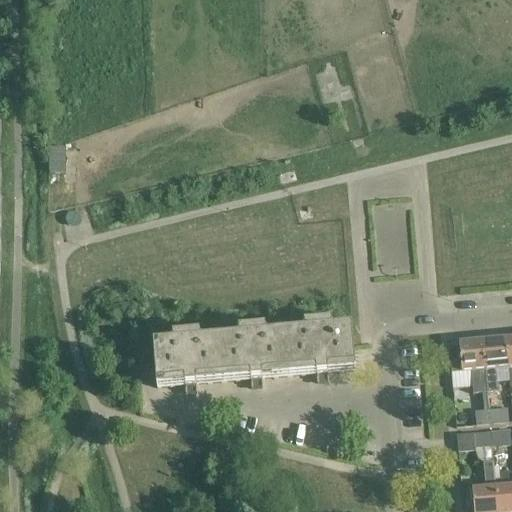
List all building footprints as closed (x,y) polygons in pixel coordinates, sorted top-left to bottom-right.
[(48,151),(48,176),(64,176),(64,151),(48,151)] [(303,331),(283,333),(287,379),(317,376),(317,379),(317,380),(316,381),(317,385),(318,385),(318,382),(321,381),(327,381),(327,384),(329,384),(328,380),(327,380),(327,375),(355,373),(354,351),(353,347),(352,328),(331,330),(331,324),(303,326),(303,331)] [(237,337),(219,339),(222,384),(251,382),(252,386),(251,386),(251,391),(252,391),(252,387),(260,387),(261,386),(262,390),(263,390),(262,385),(261,382),(261,381),(287,379),(283,333),(264,335),(264,330),(237,332),(237,337)] [(173,343),(153,345),(155,364),(155,368),(155,370),(157,390),(158,390),(186,387),(186,392),(185,392),(185,396),(186,396),(186,393),(189,393),(196,392),(196,395),(197,395),(197,391),(196,391),(196,390),(196,387),(222,384),(219,339),(200,340),(199,335),(173,337),(173,343)] [(505,341),(482,344),(487,395),(498,394),(496,371),(508,370),(505,341)] [(451,375),(461,374),(470,374),(472,396),(487,395),(482,344),(459,346),(459,349),(449,350),(451,375)] [(490,427),(508,425),(507,411),(487,413),(487,419),(491,419),(491,427),(490,427)] [(476,428),(490,427),(491,427),(491,419),(487,419),(487,413),(475,414),(476,428)] [(491,435),(492,448),(511,447),(509,433),(491,435)] [(497,511),(496,490),(495,482),(493,464),(492,448),(491,435),(457,438),(458,455),(474,454),(477,461),(483,465),(485,491),(472,492),(473,511),(497,511)] [(496,490),(497,511),(511,511),(511,488),(510,489),(509,481),(495,482),(496,490)]
